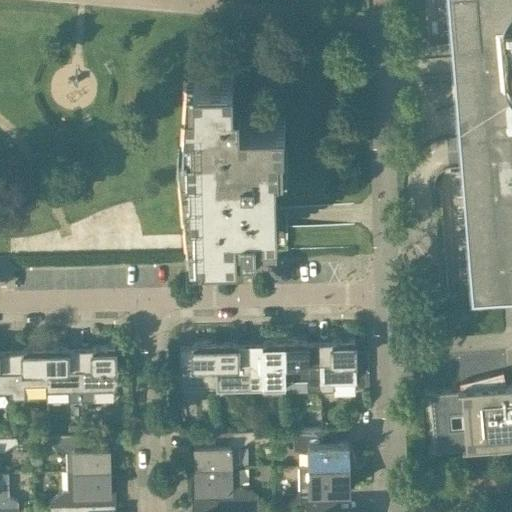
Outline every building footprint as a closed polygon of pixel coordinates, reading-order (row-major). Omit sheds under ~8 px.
[(511,0),(449,0),(472,292),(511,288),(511,0)] [(0,255),(10,256),(10,255),(162,252),(182,251),(182,257),(183,257),(228,256),(228,250),(237,250),(288,248),(287,224),(287,205),(287,203),(281,203),(278,203),(276,163),(279,163),(285,163),(285,141),(284,117),(240,119),(240,98),(239,75),(233,75),(194,76),(187,76),(186,98),(184,122),(183,141),(179,141),(182,165),(184,184),(184,187),(54,190),(45,190),(46,200),(46,212),(4,229),(0,227),(0,255)] [(342,165),(342,175),(352,176),(352,166),(342,165)] [(338,337),(332,338),(332,339),(320,340),(321,390),(334,390),(334,378),(356,377),(355,335),(349,335),(343,336),(338,337)] [(286,385),(286,379),(285,336),(280,336),(276,337),(271,338),(267,339),(262,340),(262,341),(250,341),(251,386),(286,385)] [(308,340),(308,339),(303,338),(299,337),(294,336),(289,336),(285,336),(286,379),(308,378),(308,391),(321,390),(320,340),(308,340)] [(217,387),(215,338),(211,338),(206,339),(201,339),(197,340),(192,342),(193,343),(180,343),(181,387),(217,387)] [(238,342),(238,341),(231,339),(227,338),(223,338),(215,338),(217,387),(251,386),(250,341),(238,342)] [(93,345),(80,346),(81,390),(117,389),(117,383),(118,383),(120,383),(121,382),(123,381),(124,380),(124,378),(125,377),(125,375),(125,373),(125,372),(124,370),(123,369),(122,368),(121,367),(119,366),(118,365),(116,365),(116,340),(111,341),(106,341),(101,342),(97,343),(92,344),(93,345)] [(11,347),(12,391),(12,397),(25,397),(25,385),(46,384),(45,342),(41,342),(36,343),(32,343),(27,344),(23,346),(23,347),(11,347)] [(45,342),(46,384),(46,390),(81,390),(80,346),(68,346),(68,345),(64,344),(59,343),(54,342),(50,342),(45,342)] [(0,391),(12,391),(11,347),(0,347),(0,391)] [(456,382),(458,389),(427,391),(431,450),(511,444),(511,384),(503,385),(499,371),(456,382)] [(69,424),(69,432),(82,432),(82,424),(69,424)] [(309,452),(310,465),(355,463),(355,461),(355,458),(354,455),(353,453),(352,450),(350,448),(349,445),(349,439),(325,440),(324,427),(298,428),(299,450),(309,452)] [(196,461),(196,466),(236,465),(236,445),(256,441),(256,429),(190,431),(191,461),(196,461)] [(67,450),(67,469),(110,468),(110,462),(115,462),(114,432),(48,434),(49,441),(67,450)] [(0,450),(17,441),(17,434),(0,434),(0,450)] [(350,487),(350,481),(351,479),(352,477),(354,474),(354,471),(355,469),(355,466),(355,463),(310,465),(310,477),(300,480),(300,501),(306,501),(326,500),(326,499),(326,488),(350,487)] [(191,472),(192,501),(258,499),(258,492),(237,483),(236,465),(196,466),(196,471),(191,472)] [(110,468),(67,469),(68,487),(50,498),(50,504),(116,503),(115,473),(110,473),(110,468)] [(0,504),(19,504),(19,498),(0,488),(0,472),(0,504)] [(258,499),(192,501),(192,511),(244,511),(258,505),(258,499)] [(356,511),(333,511),(332,499),(326,499),(326,500),(306,501),(306,511),(356,511)] [(53,511),(116,511),(116,503),(50,504),(50,510),(53,511)]
